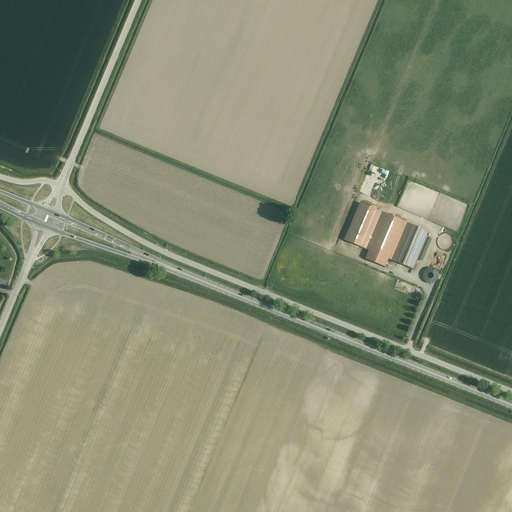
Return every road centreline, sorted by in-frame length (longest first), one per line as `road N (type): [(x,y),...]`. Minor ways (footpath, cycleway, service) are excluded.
road 1 (unclassified): [(511,392),(167,254),(60,185)]
road 2 (track): [(378,0),(292,208),(96,128)]
road 3 (primary): [(511,405),(171,268)]
road 4 (unclassified): [(60,185),(138,0)]
road 5 (track): [(96,128),(150,0)]
road 6 (primary): [(43,226),(171,268)]
road 7 (primary): [(171,268),(49,211)]
